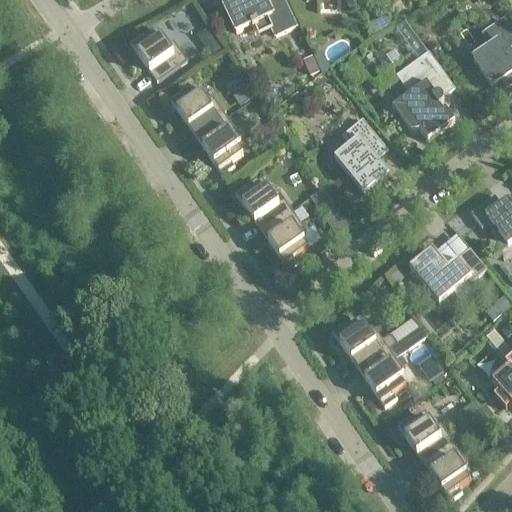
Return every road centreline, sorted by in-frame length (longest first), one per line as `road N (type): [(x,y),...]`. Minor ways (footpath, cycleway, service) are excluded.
road 1 (residential): [(276,333),(64,30)]
road 2 (residential): [(276,333),(382,227),(511,127)]
road 3 (residential): [(401,511),(276,333)]
